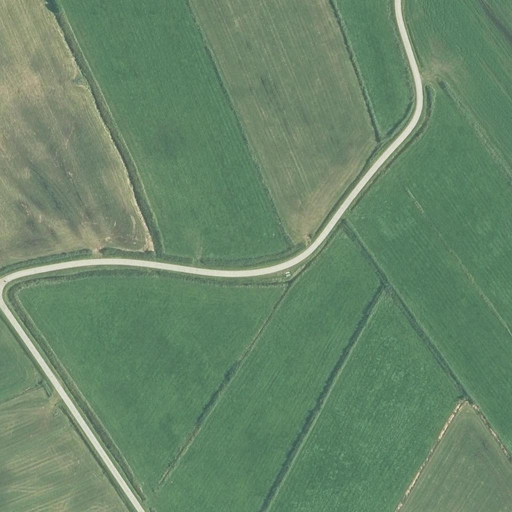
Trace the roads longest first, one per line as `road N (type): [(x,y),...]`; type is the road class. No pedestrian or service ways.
road 1 (unclassified): [(0,284),(91,262),(249,274),(303,256),(418,113),(398,0)]
road 2 (unclassified): [(141,511),(0,302)]
